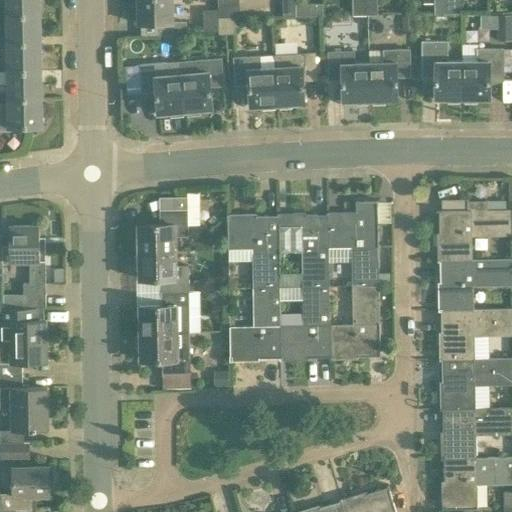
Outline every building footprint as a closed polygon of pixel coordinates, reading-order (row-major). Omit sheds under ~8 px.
[(5,0),(6,15),(41,14),(40,0),(5,0)] [(172,0),(136,0),(137,24),(158,24),(158,36),(186,36),(186,23),(173,23),(172,0)] [(282,0),(283,16),(296,16),(295,0),(282,0)] [(364,0),(364,15),(378,15),(377,0),(364,0)] [(434,0),(435,15),(445,15),(445,0),(434,0)] [(445,0),(445,15),(459,15),(459,0),(445,0)] [(239,17),(239,6),(218,7),(218,17),(239,17)] [(41,14),(6,15),(6,37),(7,43),(41,42),(41,14)] [(499,27),(499,40),(511,39),(511,14),(499,15),(499,27)] [(413,15),(402,16),(403,31),(413,30),(413,15)] [(218,31),(218,34),(234,33),(234,17),(218,17),(218,31)] [(327,26),(331,22),(331,18),(323,18),(323,26),(327,26)] [(7,43),(6,37),(0,37),(0,48),(7,49),(7,71),(42,70),(41,42),(7,43)] [(434,101),(462,100),(462,62),(446,62),(446,41),(421,41),(421,77),(434,77),(434,101)] [(383,64),(368,64),(369,102),(396,101),(395,79),(410,78),(409,51),(382,52),(383,64)] [(477,62),(462,62),(462,100),(488,100),(488,77),(502,77),(502,51),(477,51),(477,62)] [(342,103),(369,102),(368,64),(354,65),(353,52),(327,53),(328,81),(342,80),(342,103)] [(274,56),(274,68),(277,106),(303,104),(302,82),(316,81),(314,53),(274,56)] [(249,107),(277,106),(274,68),(260,69),(259,57),(233,58),(235,86),(248,85),(249,107)] [(180,63),(181,75),(184,112),(212,110),(211,106),(229,104),(228,87),(224,87),(222,59),(180,63)] [(158,115),(184,112),(181,75),(168,76),(167,64),(140,66),(142,94),(156,93),(158,115)] [(42,70),(7,71),(8,91),(0,91),(0,93),(8,94),(8,100),(42,99),(42,70)] [(0,130),(11,130),(12,129),(28,129),(28,127),(43,127),(42,99),(8,100),(8,94),(0,93),(0,130)] [(138,226),(138,253),(177,253),(177,238),(188,238),(188,192),(159,193),(160,226),(138,226)] [(438,261),(510,260),(510,259),(471,260),(471,236),(510,235),(510,210),(487,210),(487,200),(469,200),(469,198),(466,198),(467,211),(437,211),(438,261)] [(357,214),(329,214),(329,249),(354,249),(354,286),(379,286),(378,201),(357,202),(357,214)] [(329,214),(279,215),(279,246),(279,250),(304,250),(305,287),(329,287),(329,249),(329,214)] [(229,251),(253,251),(254,289),(280,288),(279,250),(279,246),(279,215),(228,216),(229,251)] [(24,282),(24,308),(42,308),(46,308),(44,238),(39,238),(38,226),(9,226),(9,255),(2,256),(2,258),(2,263),(31,263),(32,282),(24,282)] [(177,253),(138,253),(139,280),(160,280),(161,293),(189,293),(189,267),(177,267),(177,253)] [(438,261),(438,310),(511,309),(511,308),(472,309),(472,286),(511,285),(510,260),(438,261)] [(192,284),(189,284),(189,293),(204,293),(204,281),(194,281),(192,284)] [(354,286),(355,325),(329,325),(330,361),(380,360),(379,286),(354,286)] [(305,287),(305,326),(280,326),(280,361),(330,361),(329,325),(329,287),(305,287)] [(280,361),(280,326),(280,288),(254,289),(255,327),(230,327),(230,362),(280,361)] [(139,306),(139,334),(190,333),(189,293),(161,293),(161,306),(139,306)] [(0,342),(46,342),(46,320),(43,320),(42,308),(24,308),(0,308),(0,342)] [(438,310),(439,360),(511,359),(511,358),(473,359),(473,335),(511,335),(511,309),(438,310)] [(229,332),(229,323),(220,323),(220,332),(229,332)] [(190,348),(190,333),(139,334),(140,361),(162,361),(162,374),(190,374),(190,348)] [(46,342),(0,342),(0,376),(23,376),(22,364),(47,363),(46,342)] [(511,359),(439,360),(440,410),(511,408),(511,407),(474,408),(474,401),(474,386),(511,385),(511,359)] [(213,371),(214,385),(228,385),(228,371),(213,371)] [(0,408),(12,408),(12,410),(48,409),(47,387),(23,387),(23,376),(0,376),(0,408)] [(511,408),(440,410),(441,459),(511,458),(511,457),(475,458),(475,434),(511,433),(511,408)] [(48,409),(12,410),(12,432),(0,431),(0,443),(23,443),(23,431),(48,431),(48,409)] [(3,447),(3,460),(33,461),(33,447),(3,447)] [(476,484),(511,483),(511,458),(441,459),(441,509),(476,509),(476,484)] [(4,510),(31,510),(31,496),(50,496),(49,467),(14,468),(14,495),(0,495),(0,510),(4,510)] [(340,501),(343,511),(395,511),(387,486),(340,501)] [(511,511),(511,491),(503,491),(503,507),(504,507),(504,511),(511,511)] [(343,511),(340,501),(301,511),(343,511)]
